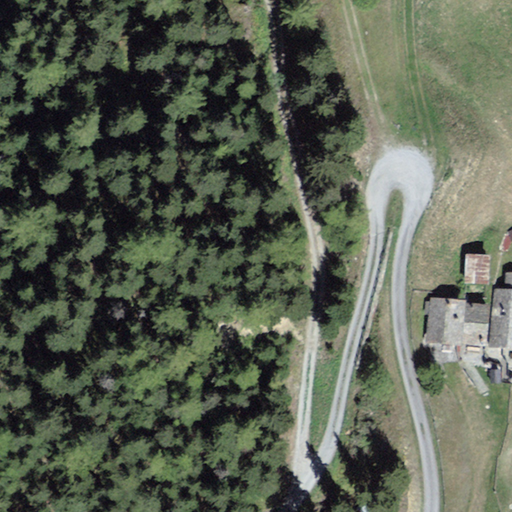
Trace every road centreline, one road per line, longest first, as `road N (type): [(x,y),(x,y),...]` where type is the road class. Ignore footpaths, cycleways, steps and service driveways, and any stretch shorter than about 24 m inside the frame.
road 1 (track): [(301,462),(322,464),(329,446),(369,282),(381,182),(390,169),(412,167),(423,182),(403,248),(400,331),(430,511)]
road 2 (track): [(289,511),(298,501),(317,248),(269,0)]
road 3 (track): [(390,169),(345,0)]
road 4 (track): [(418,171),(428,137),(410,0)]
